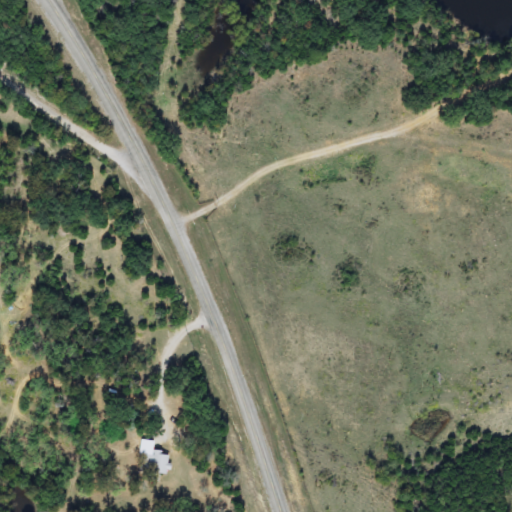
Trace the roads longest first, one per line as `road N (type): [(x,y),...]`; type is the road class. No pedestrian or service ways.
road 1 (tertiary): [(288,511),(237,359),(159,178),(49,0)]
road 2 (residential): [(159,178),(0,71)]
